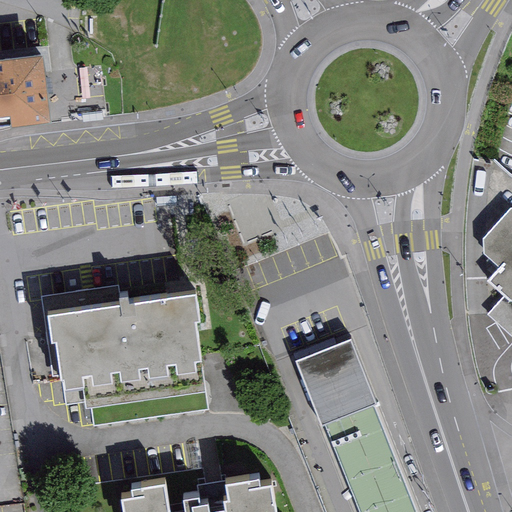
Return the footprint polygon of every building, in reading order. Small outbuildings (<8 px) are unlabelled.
[(0,132),(50,127),(41,60),(0,65),(0,132)] [(509,217),(511,219),(511,172),(500,162),(481,183),(477,245),(509,217)] [(487,317),(511,339),(511,219),(509,217),(477,245),(480,263),(496,280),(482,302),(487,317)] [(206,289),(58,311),(72,400),(220,378),(206,289)] [(350,343),(295,365),(321,429),(325,427),(373,408),(376,407),(350,343)] [(414,511),(373,408),(325,427),(357,511),(414,511)] [(272,511),(273,511),(280,510),(277,488),(263,490),(262,481),(226,486),(229,511),(219,511),(205,511),(204,498),(188,500),(189,511),(172,511),(169,485),(133,490),(134,500),(126,501),(127,511),(272,511)]
